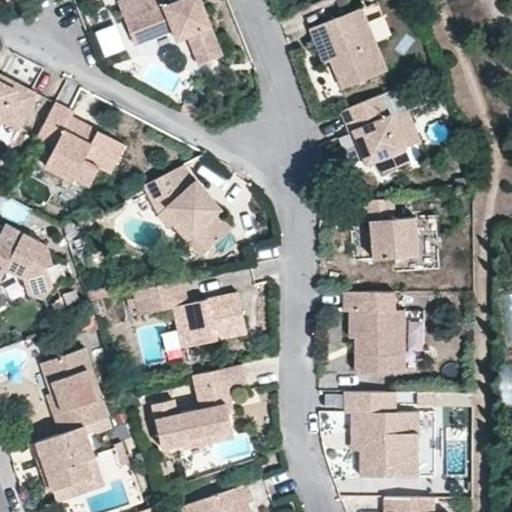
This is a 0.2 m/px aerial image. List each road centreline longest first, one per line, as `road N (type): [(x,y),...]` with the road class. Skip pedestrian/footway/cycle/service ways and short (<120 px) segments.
road 1 (residential): [(327,511),(302,423),(298,211),(274,146)]
road 2 (residential): [(274,146),(227,144),(86,72),(57,42)]
road 3 (residential): [(274,146),(288,111),(285,88),(251,0)]
